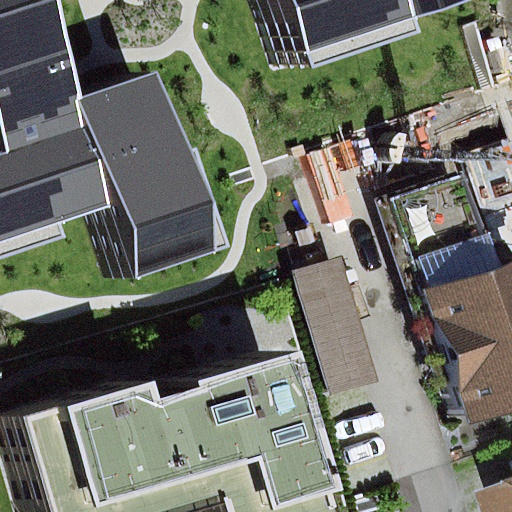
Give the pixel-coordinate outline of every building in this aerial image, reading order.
[(69,125),(30,0),(0,0),(0,329),(205,260),(161,95),(69,125)] [(471,0),(317,0),(337,54),(474,6),(471,0)] [(511,143),(378,191),(465,432),(511,415),(511,143)] [(363,381),(327,262),(285,275),(320,393),(363,381)] [(113,371),(0,405),(0,488),(7,511),(159,511),(175,507),(176,511),(307,511),(256,346),(118,389),(113,371)] [(511,511),(511,482),(493,489),(501,511),(511,511)]
